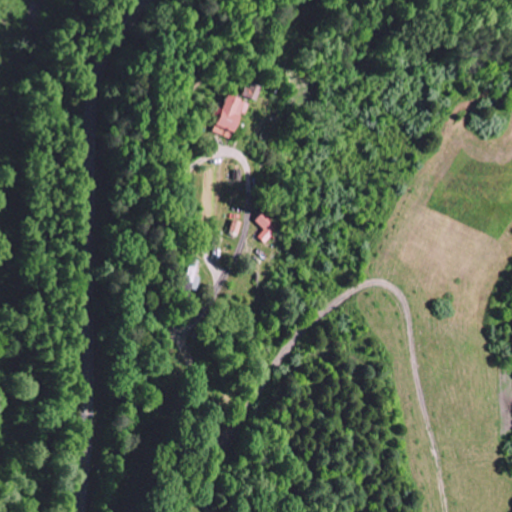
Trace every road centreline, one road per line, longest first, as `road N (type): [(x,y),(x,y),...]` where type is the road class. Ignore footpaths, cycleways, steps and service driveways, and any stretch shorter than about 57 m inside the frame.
road 1 (tertiary): [(74,511),(86,395),(89,102),(108,47),(146,0)]
road 2 (residential): [(241,511),(151,320),(120,275),(87,142)]
